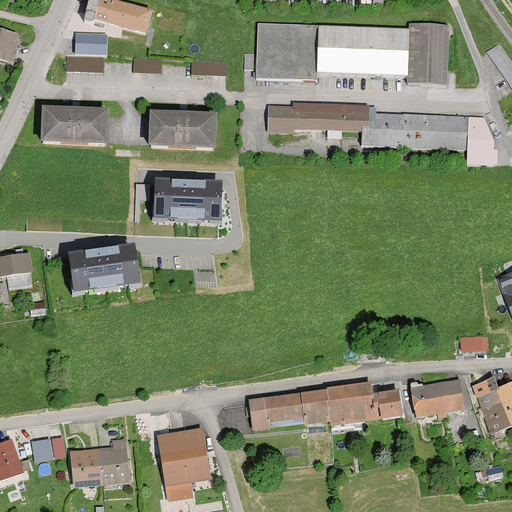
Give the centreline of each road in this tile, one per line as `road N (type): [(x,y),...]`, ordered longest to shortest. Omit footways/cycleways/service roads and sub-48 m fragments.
road 1 (residential): [(205,399),(511,362)]
road 2 (residential): [(0,427),(205,399)]
road 3 (residential): [(511,152),(452,0)]
road 4 (residential): [(53,27),(0,145)]
